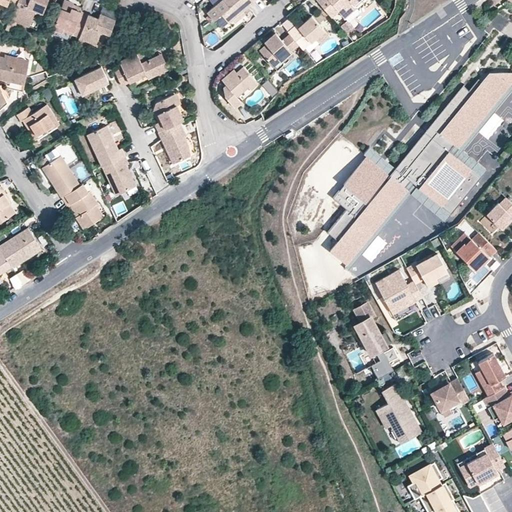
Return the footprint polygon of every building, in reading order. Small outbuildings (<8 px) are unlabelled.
[(41,10),(44,0),(14,0),(9,17),(14,19),(18,17),(25,19),(30,17),(32,12),(38,9),(41,10)] [(70,29),(69,32),(76,34),(85,12),(76,8),(68,5),(70,2),(70,1),(68,0),(59,0),(50,26),(59,30),(60,28),(61,25),(70,29)] [(252,0),(220,0),(207,12),(214,20),(221,14),(229,23),(232,20),(243,11),(254,1),(252,0)] [(316,0),(331,17),(339,11),(337,9),(342,5),(345,8),(351,3),(354,5),(359,0),(316,0)] [(112,17),(115,10),(100,4),(97,11),(112,17)] [(112,17),(97,11),(95,16),(85,12),(76,34),(85,38),(96,33),(96,31),(100,30),(102,30),(108,28),(112,17)] [(234,23),(245,14),(243,11),(232,20),(234,23)] [(300,46),(321,28),(308,13),(301,19),(295,24),(293,22),(285,29),(287,31),(296,42),(300,46)] [(270,64),(296,42),(287,31),(279,38),(273,30),(261,40),(263,42),(256,48),(270,64)] [(155,56),(141,63),(137,54),(129,58),(129,56),(119,61),(122,67),(114,70),(121,85),(146,74),(148,78),(162,71),(155,56)] [(169,68),(162,54),(155,56),(162,71),(169,68)] [(22,91),(28,62),(4,57),(0,55),(0,78),(7,80),(5,87),(22,91)] [(255,80),(241,63),(234,69),(231,66),(219,77),(224,82),(221,84),(223,94),(231,104),(239,98),(234,93),(246,83),(248,86),(255,80)] [(101,66),(74,78),(82,94),(108,81),(101,66)] [(348,265),(408,191),(405,188),(411,181),(452,214),(481,178),(449,152),(455,144),(459,148),(511,83),(511,74),(510,74),(503,73),(495,74),(490,76),(484,80),(480,84),(477,82),(469,91),(463,86),(390,176),(367,157),(333,198),(347,209),(327,233),(338,241),(330,251),(348,265)] [(239,98),(250,88),(248,86),(246,83),(234,93),(239,98)] [(511,83),(459,148),(463,151),(511,90),(511,83)] [(55,97),(48,87),(41,91),(47,101),(55,97)] [(184,120),(172,94),(156,102),(153,110),(156,115),(158,114),(161,121),(155,124),(159,132),(177,123),(180,121),(184,120)] [(59,124),(47,104),(33,113),(28,107),(16,114),(21,121),(23,120),(27,126),(30,124),(38,137),(59,124)] [(188,144),(185,136),(187,135),(180,121),(177,123),(159,132),(158,132),(173,163),(191,155),(188,144)] [(38,137),(30,124),(27,126),(35,139),(38,137)] [(118,149),(106,125),(87,134),(102,166),(125,155),(121,147),(118,149)] [(455,144),(449,152),(481,178),(487,171),(463,151),(459,148),(455,144)] [(51,161),(61,154),(56,148),(47,154),(51,161)] [(80,184),(61,154),(51,161),(42,167),(61,196),(80,184)] [(136,185),(126,164),(129,163),(125,155),(102,166),(116,195),(136,185)] [(452,214),(411,181),(405,188),(408,191),(411,193),(446,221),(452,214)] [(104,216),(96,204),(98,203),(90,190),(88,191),(82,182),(80,184),(61,196),(67,205),(68,205),(72,202),(80,214),(76,217),(84,229),(104,216)] [(9,197),(1,185),(0,185),(0,221),(16,211),(7,198),(9,197)] [(408,191),(348,265),(351,267),(411,193),(408,191)] [(511,216),(511,215),(511,203),(506,197),(500,204),(498,202),(487,214),(502,229),(509,222),(507,220),(511,216)] [(72,202),(68,205),(76,217),(80,214),(72,202)] [(39,245),(28,227),(0,245),(0,248),(11,265),(12,267),(30,255),(28,252),(39,245)] [(496,249),(479,232),(467,244),(465,242),(456,251),(476,271),(485,262),(483,260),(488,256),(489,257),(496,249)] [(467,244),(471,239),(464,233),(451,246),(456,251),(465,242),(467,244)] [(30,255),(42,248),(39,245),(28,252),(30,255)] [(0,248),(0,278),(1,278),(0,275),(0,272),(11,265),(0,248)] [(416,264),(407,269),(414,281),(415,282),(423,278),(426,284),(433,281),(434,283),(437,281),(438,281),(435,276),(447,270),(438,254),(417,265),(416,264)] [(415,282),(414,281),(407,284),(399,269),(391,273),(394,278),(378,287),(392,313),(416,300),(422,297),(415,282)] [(378,287),(394,278),(391,273),(375,282),(378,287)] [(353,307),(355,309),(357,308),(363,304),(370,301),(372,299),(371,297),(353,307)] [(376,313),(379,312),(372,299),(370,301),(375,310),(376,313)] [(396,321),(420,308),(416,300),(392,313),(396,321)] [(388,344),(383,334),(374,317),(373,315),(376,313),(375,310),(370,301),(363,304),(357,308),(363,320),(361,321),(360,321),(367,334),(364,336),(373,352),(377,350),(382,359),(373,364),(380,377),(396,368),(384,346),(388,344)] [(355,309),(361,321),(363,320),(357,308),(355,309)] [(391,342),(386,333),(383,334),(388,344),(391,342)] [(487,396),(503,387),(498,380),(505,376),(493,353),(477,362),(481,368),(486,378),(479,381),(487,396)] [(474,372),(479,381),(486,378),(481,368),(474,372)] [(469,399),(457,378),(449,382),(443,385),(442,383),(430,390),(441,410),(447,406),(458,400),(460,405),(469,400),(469,399)] [(421,432),(410,411),(406,414),(403,409),(407,407),(395,383),(382,390),(388,402),(376,409),(386,427),(390,425),(397,438),(405,434),(408,439),(421,432)] [(508,395),(504,387),(487,396),(483,398),(487,407),(493,404),(499,415),(503,423),(511,417),(511,395),(511,394),(508,395)] [(494,418),(499,415),(493,404),(487,407),(494,418)] [(447,406),(441,410),(444,416),(451,413),(447,406)] [(511,427),(503,433),(507,440),(506,440),(511,449),(511,447),(511,427)] [(400,443),(408,439),(405,434),(397,438),(400,443)] [(505,465),(493,443),(484,448),(486,453),(459,467),(469,486),(477,482),(497,471),(496,470),(505,465)] [(484,448),(457,463),(459,467),(486,453),(484,448)] [(460,511),(454,501),(455,500),(446,484),(442,486),(438,488),(436,485),(440,483),(439,481),(443,479),(434,462),(410,475),(413,482),(407,485),(414,499),(419,496),(423,504),(428,502),(432,510),(429,511),(460,511)] [(491,511),(481,493),(473,497),(467,501),(472,511),(491,511)] [(429,511),(432,510),(428,502),(423,504),(427,511),(429,511)]
